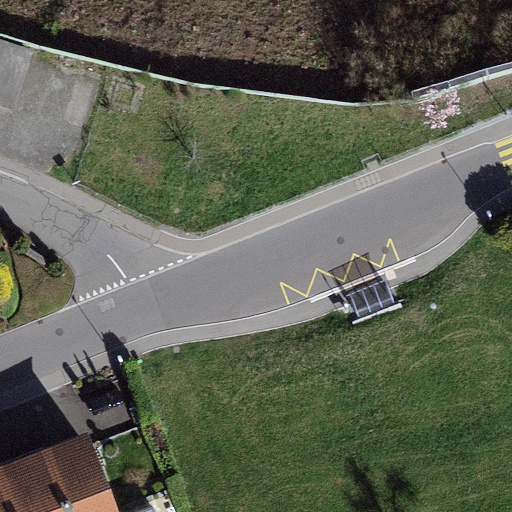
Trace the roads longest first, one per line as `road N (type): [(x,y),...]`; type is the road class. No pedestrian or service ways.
road 1 (residential): [(147,314),(511,165)]
road 2 (residential): [(0,203),(73,233),(147,314)]
road 3 (residential): [(0,369),(147,314)]
